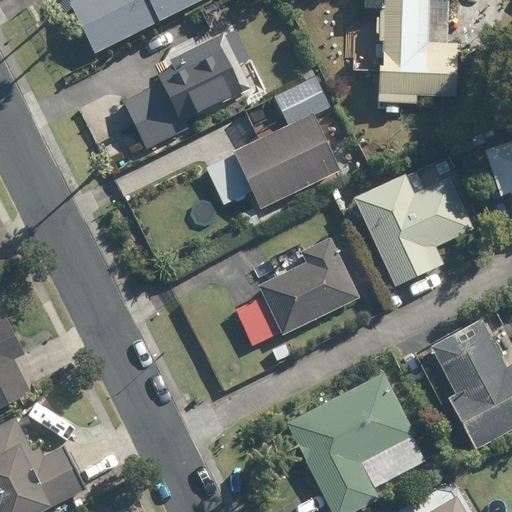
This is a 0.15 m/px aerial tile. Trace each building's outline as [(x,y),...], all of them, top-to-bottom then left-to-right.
[(72,0),(69,2),(94,53),(201,0),(72,0)] [(362,0),(362,8),(381,9),(377,102),(415,103),(416,96),(454,98),(457,43),(436,43),(438,11),(446,11),(446,0),(362,0)] [(160,83),(123,102),(147,149),(187,128),(184,122),(251,88),(222,33),(169,61),(172,67),(157,75),(160,83)] [(232,156),(203,169),(220,206),(249,193),(257,209),(337,172),(311,116),(318,113),(304,83),(271,99),(285,128),(231,153),(232,156)] [(511,148),(485,159),(499,196),(509,192),(511,201),(511,148)] [(404,175),(354,198),(394,286),(442,264),(434,246),(472,229),(449,179),(413,195),(404,175)] [(253,209),(239,214),(246,229),(260,223),(253,209)] [(305,262),(257,286),(262,297),(235,310),(252,345),(280,332),(281,336),(358,298),(328,238),(300,252),(305,262)] [(0,320),(0,408),(30,393),(13,360),(25,354),(5,317),(0,320)] [(455,393),(448,398),(476,449),(511,429),(511,366),(511,364),(505,367),(479,319),(429,346),(455,393)] [(382,374),(286,424),(333,511),(354,511),(379,499),(361,464),(415,436),(382,374)] [(0,511),(39,511),(83,490),(62,448),(42,457),(38,450),(31,452),(14,418),(0,425),(0,511)] [(463,511),(455,497),(429,511),(463,511)]
